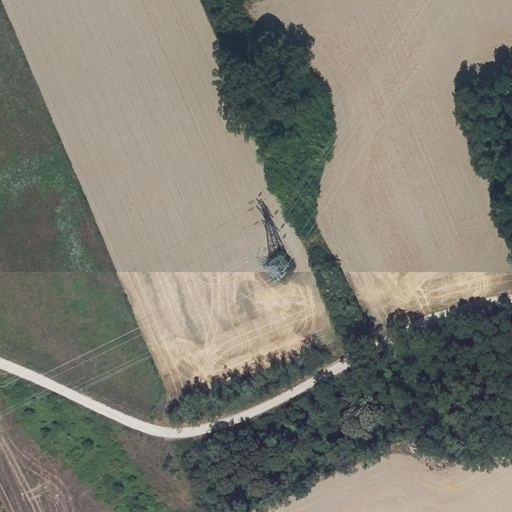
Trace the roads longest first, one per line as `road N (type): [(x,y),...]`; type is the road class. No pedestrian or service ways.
road 1 (track): [(511,299),(412,327),(269,405),(186,432),(155,474),(106,511)]
road 2 (unknown): [(0,362),(129,420),(186,432)]
